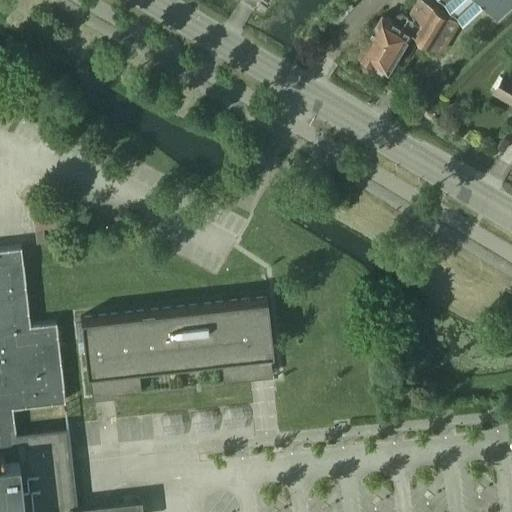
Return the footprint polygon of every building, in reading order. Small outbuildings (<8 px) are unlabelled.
[(389,70),(411,34),(412,33),(442,51),(460,20),(426,0),(416,0),(408,15),(403,12),(398,13),(393,21),(383,14),(359,52),(389,70)] [(483,0),(447,0),(465,18),(484,0),(483,0)] [(511,62),(510,62),(494,91),(511,102),(511,62)] [(0,511),(64,511),(63,511),(62,506),(76,505),(73,477),(67,426),(51,428),(15,432),(12,406),(64,401),(55,320),(29,323),(21,245),(0,247),(0,511)] [(272,352),(266,296),(79,317),(86,372),(89,372),(91,395),(132,391),(129,367),(220,357),(223,381),(250,377),(254,376),(253,365),(262,364),(261,353),(272,352)] [(76,505),(62,506),(63,511),(64,511),(141,511),(140,497),(76,505)]
